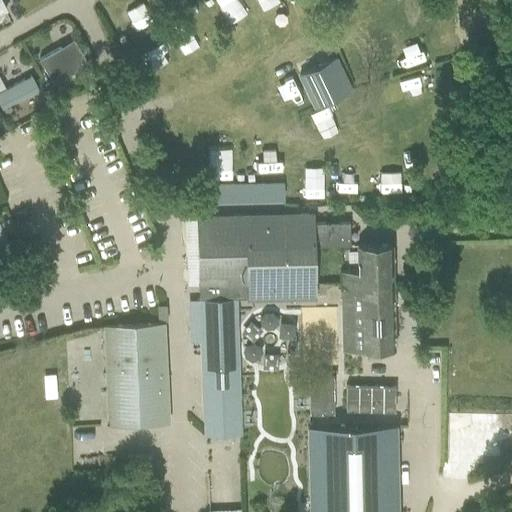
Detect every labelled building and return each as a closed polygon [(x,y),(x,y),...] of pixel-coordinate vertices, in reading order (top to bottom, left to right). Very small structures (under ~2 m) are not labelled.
[(175,34),(188,59),(203,52),(190,26),(175,34)] [(157,36),(138,45),(150,71),(169,62),(157,36)] [(61,49),(38,61),(51,84),(87,65),(80,51),(66,58),(61,49)] [(296,76),(313,108),(351,89),(335,57),(296,76)] [(29,76),(0,90),(0,110),(0,111),(38,92),(29,76)] [(246,149),(247,170),(271,169),(271,148),(246,149)] [(365,184),(364,164),(343,166),(344,185),(365,184)] [(324,195),(324,172),(302,173),(303,196),(324,195)] [(213,186),(202,186),(203,199),(213,199),(213,186)] [(312,213),(194,216),(196,286),(197,286),(245,284),(245,289),(245,299),(245,301),(314,299),(314,289),(313,246),(313,238),(312,230),(312,223),(312,213)] [(10,218),(0,222),(0,226),(3,234),(15,229),(10,218)] [(349,224),(315,225),(315,248),(349,247),(349,224)] [(0,229),(0,268),(15,262),(0,229)] [(340,270),(342,350),(394,349),(391,244),(357,245),(357,270),(340,270)] [(242,436),(239,319),(236,319),(236,299),(196,300),(196,311),(198,342),(201,437),(242,436)] [(101,326),(106,427),(168,424),(163,323),(101,326)] [(333,379),(309,379),(309,409),(333,409),(333,379)] [(394,381),(346,381),(346,406),(394,406),(394,381)] [(307,426),(309,511),(397,511),(396,424),(307,426)] [(283,511),(283,495),(257,496),(257,511),(283,511)]
